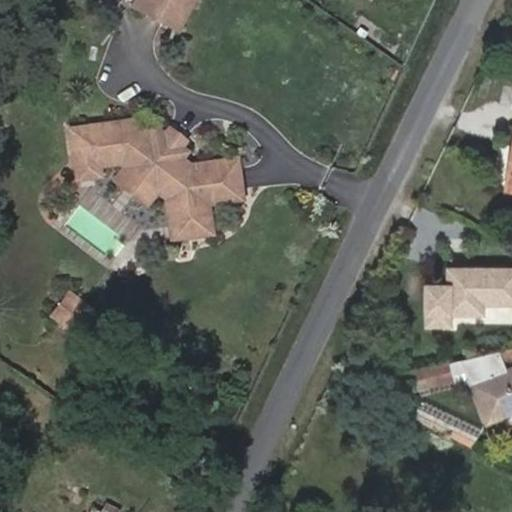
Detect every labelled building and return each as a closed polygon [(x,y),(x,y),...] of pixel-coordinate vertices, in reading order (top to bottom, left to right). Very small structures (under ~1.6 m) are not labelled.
[(177,26),(191,0),(134,0),(133,2),(177,26)] [(511,39),(511,28),(504,25),(496,43),(507,49),(511,39)] [(149,138),(130,126),(69,132),(74,182),(97,179),(96,170),(117,167),(124,171),(159,191),(168,197),(173,238),(213,234),(210,205),(244,201),(239,161),(193,166),(183,159),(149,138)] [(187,152),(153,131),(149,138),(183,159),(187,152)] [(159,191),(124,171),(115,186),(150,206),(159,191)] [(511,269),(452,269),(452,285),(429,286),(428,326),(452,326),(452,313),(485,312),(485,302),(511,301),(511,269)] [(70,291),(50,317),(72,334),(92,309),(70,291)] [(511,348),(502,350),(506,360),(511,358),(511,348)] [(502,350),(388,378),(395,400),(410,396),(407,386),(470,371),(489,420),(511,411),(511,369),(510,370),(506,360),(502,350)]
